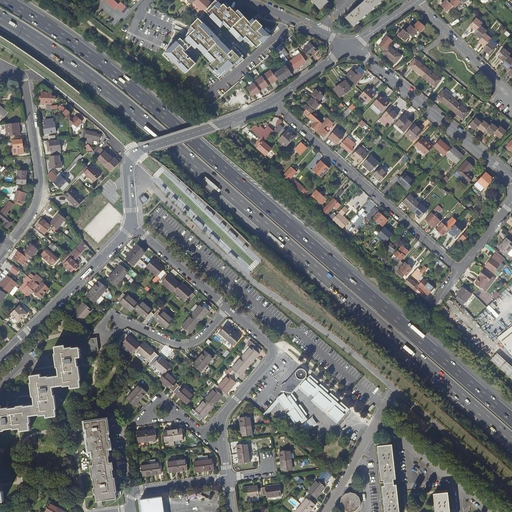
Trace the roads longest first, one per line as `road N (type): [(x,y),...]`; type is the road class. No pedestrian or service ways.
road 1 (motorway): [(0,15),(144,118),(511,438)]
road 2 (motorway): [(511,418),(135,90),(4,0)]
road 3 (unclassified): [(458,269),(279,110),(280,96)]
road 4 (residential): [(131,225),(128,172),(139,150),(280,96)]
road 5 (residential): [(351,46),(511,180)]
road 6 (residential): [(0,357),(131,225)]
road 7 (residential): [(8,245),(41,191),(22,71)]
road 8 (residential): [(226,308),(190,342),(172,343),(113,319),(97,338)]
road 9 (residential): [(221,415),(276,350),(226,308)]
road 10 (residential): [(377,421),(491,511)]
road 11 (residential): [(511,95),(415,0)]
road 12 (residential): [(122,148),(91,116),(22,71)]
road 13 (residential): [(226,308),(131,225)]
